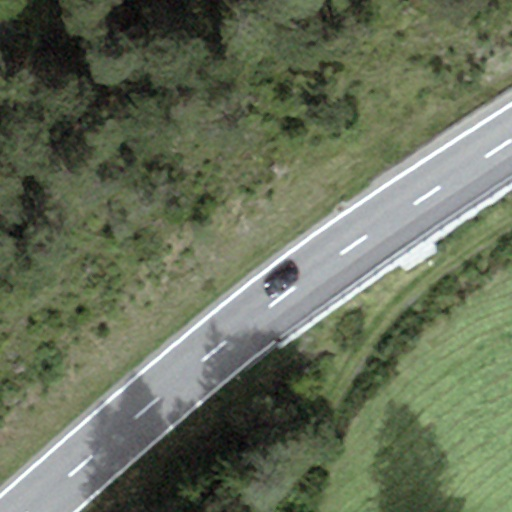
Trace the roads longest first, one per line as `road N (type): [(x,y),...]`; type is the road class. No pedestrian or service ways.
road 1 (secondary): [(32,511),(269,307),(511,141)]
road 2 (track): [(511,251),(417,322),(261,511)]
